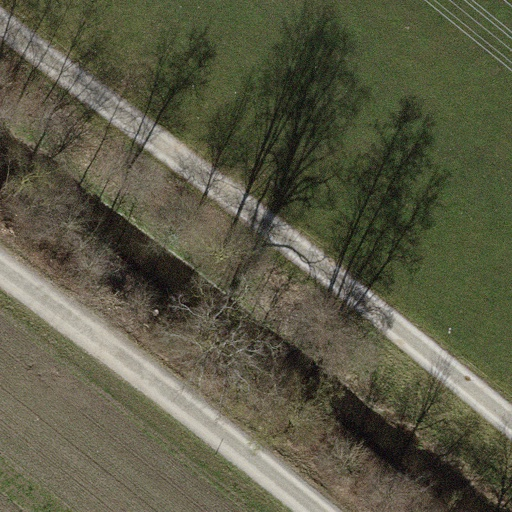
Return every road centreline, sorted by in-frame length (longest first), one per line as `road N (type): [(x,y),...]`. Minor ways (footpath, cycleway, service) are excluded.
road 1 (track): [(511,419),(0,27)]
road 2 (track): [(0,272),(307,511)]
